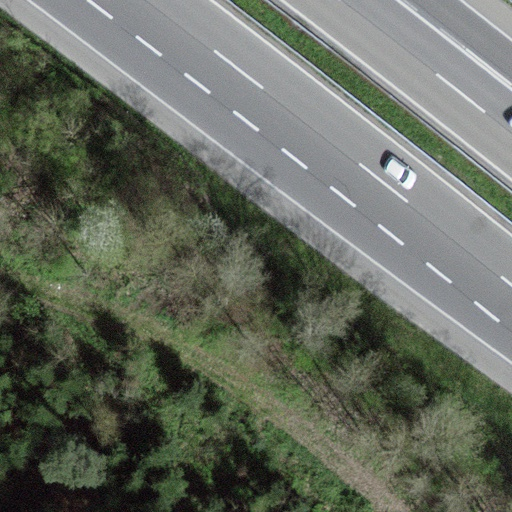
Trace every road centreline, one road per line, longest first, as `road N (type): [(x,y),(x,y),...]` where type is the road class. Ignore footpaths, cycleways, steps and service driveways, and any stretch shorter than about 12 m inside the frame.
road 1 (motorway): [(140,0),(511,287)]
road 2 (track): [(397,511),(233,373),(102,308),(0,277)]
road 3 (motorway): [(511,134),(337,0)]
